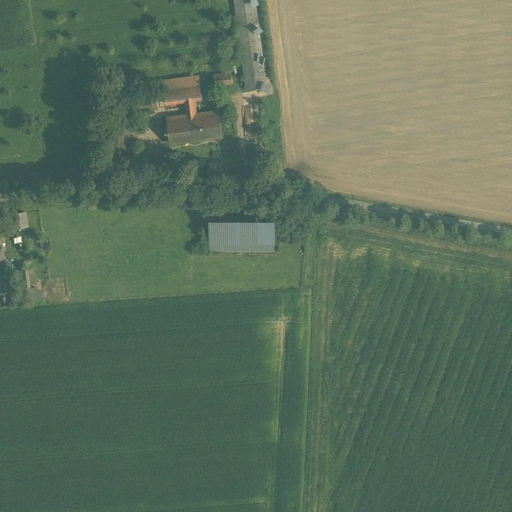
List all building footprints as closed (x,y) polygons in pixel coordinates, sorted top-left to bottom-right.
[(254,0),(234,0),(242,59),(244,74),(246,90),(266,88),(254,0)] [(242,59),(236,60),(238,75),(244,74),(242,59)] [(230,72),(213,74),(215,85),(232,83),(230,72)] [(199,83),(163,88),(166,103),(185,101),(186,115),(195,114),(193,100),(201,99),(199,83)] [(156,91),(123,95),(126,112),(158,108),(156,91)] [(123,95),(114,97),(116,113),(126,112),(123,95)] [(195,114),(186,115),(190,140),(221,136),(218,111),(195,114)] [(302,111),(292,112),(295,151),(305,150),(302,111)] [(186,115),(167,117),(171,143),(190,140),(186,115)] [(133,125),(106,124),(104,165),(131,167),(133,125)] [(29,211),(21,211),(22,226),(30,225),(29,211)] [(274,221),(210,221),(210,242),(209,245),(209,250),(274,250),(274,242),(274,221)] [(0,275),(0,289),(13,288),(11,274),(0,275)] [(32,289),(32,297),(43,297),(43,289),(32,289)]
